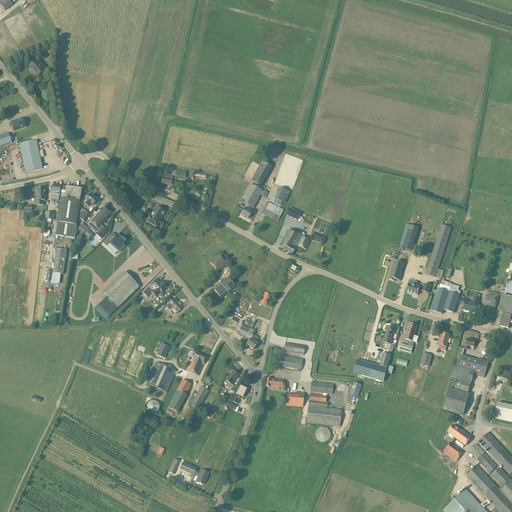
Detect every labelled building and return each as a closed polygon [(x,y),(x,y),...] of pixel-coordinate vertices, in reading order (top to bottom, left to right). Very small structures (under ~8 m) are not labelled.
[(1,0),(0,1),(0,5),(5,11),(12,5),(8,0),(1,0)] [(34,74),(37,77),(44,71),(36,61),(29,66),(35,73),(34,74)] [(22,119),(11,123),(14,131),(25,127),(22,119)] [(8,133),(0,136),(0,146),(12,143),(8,133)] [(19,144),(25,172),(42,168),(40,157),(42,156),(42,152),(39,153),(37,141),(19,144)] [(251,180),(262,185),(271,167),(261,162),(251,180)] [(161,183),(171,184),(173,175),(175,175),(174,179),(185,180),(186,172),(173,170),(172,174),(165,173),(164,176),(162,176),(161,183)] [(245,217),(248,219),(252,212),(250,211),(252,209),(253,209),(260,195),(265,198),(268,193),(250,183),(250,185),(249,184),(239,202),(248,206),(246,209),(245,208),(241,215),(242,215),(242,216),(244,217),(245,217)] [(51,199),(58,200),(59,197),(60,186),(53,185),(51,196),(52,196),(51,199)] [(55,236),(74,239),(79,205),(81,205),(82,202),(79,201),(81,189),(62,186),(55,236)] [(276,204),(283,207),(285,203),(290,192),(280,187),(273,203),(276,205),(276,204)] [(35,195),(35,205),(43,205),(43,200),(44,200),(44,188),(36,188),(37,195),(35,195)] [(192,191),(190,196),(197,200),(199,195),(192,191)] [(85,204),(88,207),(91,204),(93,205),(97,200),(91,195),(91,196),(88,193),(84,198),(88,201),(85,204)] [(151,198),(163,203),(164,199),(152,195),(151,198)] [(262,213),(278,221),(283,210),(267,202),(262,213)] [(111,214),(105,207),(91,222),(99,230),(96,234),(101,239),(107,231),(101,225),(111,214)] [(146,222),(156,228),(159,222),(159,221),(164,212),(155,207),(150,216),(146,222)] [(79,217),(84,222),(90,215),(81,208),(79,217)] [(298,220),(301,213),(289,208),(286,214),(298,220)] [(44,219),(53,220),(54,214),(45,212),(44,219)] [(88,229),(83,224),(78,229),(84,233),(88,229)] [(419,228),(407,224),(400,246),(412,250),(419,228)] [(278,247),(292,254),(297,245),(305,249),(310,240),(288,229),(278,247)] [(124,246),(127,242),(119,235),(115,238),(112,235),(103,244),(107,248),(110,245),(119,254),(125,247),(124,246)] [(433,253),(430,263),(444,268),(453,239),(439,235),(436,244),(438,245),(435,254),(433,253)] [(51,284),(59,285),(60,274),(63,274),(66,250),(56,249),(53,273),(52,273),(51,284)] [(210,262),(218,272),(227,264),(219,255),(210,262)] [(405,264),(395,261),(389,280),(394,281),(395,280),(399,281),(401,275),(400,275),(402,267),(403,268),(405,264)] [(98,305),(109,316),(139,287),(124,272),(104,292),(107,296),(98,305)] [(214,290),(221,298),(235,286),(228,278),(214,290)] [(160,283),(157,280),(153,283),(143,293),(147,298),(153,291),(158,296),(160,297),(161,297),(163,296),(163,294),(161,293),(166,288),(161,283),(160,283)] [(407,291),(418,295),(420,287),(416,286),(417,283),(414,282),(413,285),(409,284),(407,291)] [(422,292),(428,293),(431,286),(425,284),(422,292)] [(438,289),(431,311),(442,314),(443,310),(454,313),(459,296),(460,292),(458,291),(450,289),(450,288),(441,285),(440,285),(439,289),(438,289)] [(259,303),(266,305),(270,295),(264,292),(259,303)] [(489,307),(494,308),(497,293),(489,292),(489,296),(486,295),(485,300),(491,301),(489,307)] [(500,326),(509,328),(511,315),(511,298),(502,296),(499,312),(503,313),(500,326)] [(180,306),(181,305),(179,303),(177,304),(176,302),(173,298),(168,303),(168,304),(165,307),(173,314),(174,312),(176,314),(180,310),(178,308),(180,307),(180,306)] [(464,309),(476,312),(480,299),(474,298),(472,304),(466,303),(467,300),(461,299),(460,305),(465,306),(464,309)] [(404,339),(417,342),(418,337),(414,336),(417,325),(410,323),(410,326),(408,326),(407,330),(408,330),(407,335),(406,334),(404,339)] [(239,331),(252,338),(255,331),(242,325),(239,331)] [(383,342),(391,344),(395,328),(387,326),(383,342)] [(438,349),(445,351),(449,335),(442,333),(438,349)] [(247,344),(253,350),(257,344),(255,342),(258,338),(255,336),(252,340),(251,339),(247,344)] [(130,338),(126,348),(133,351),(138,341),(130,338)] [(464,349),(468,350),(469,346),(474,347),(475,341),(467,339),(465,345),(464,349)] [(281,367),(301,370),(303,359),(290,357),(290,353),(304,355),(305,346),(285,343),(284,352),(287,352),(287,357),(283,356),(281,367)] [(164,358),(169,347),(162,344),(157,355),(164,358)] [(399,350),(411,354),(412,347),(400,344),(399,350)] [(135,358),(141,360),(145,347),(139,345),(135,358)] [(443,410),(463,416),(470,394),(468,393),(474,375),(484,378),(489,362),(478,359),(478,360),(463,355),(464,349),(459,348),(454,365),(455,366),(452,377),(457,379),(454,389),(450,388),(443,410)] [(188,371),(198,376),(203,364),(206,357),(195,352),(193,358),(194,358),(188,371)] [(383,353),(379,365),(387,367),(391,356),(383,353)] [(420,365),(429,367),(432,356),(423,353),(420,365)] [(382,382),(387,368),(387,367),(379,365),(379,366),(355,358),(351,372),(382,382)] [(406,367),(408,361),(398,358),(396,364),(406,367)] [(147,384),(166,392),(176,371),(157,362),(147,384)] [(238,376),(233,371),(225,380),(228,383),(225,387),(230,391),(233,387),(231,385),(238,376)] [(282,391),(287,392),(287,384),(283,383),(283,380),(270,379),(271,379),(267,379),(266,387),(270,387),(283,388),(282,391)] [(168,408),(177,413),(187,396),(186,395),(191,385),(182,380),(177,390),(177,391),(168,408)] [(327,397),(332,397),(333,385),(311,382),(310,392),(327,394),(327,397)] [(360,384),(353,383),(350,394),(357,396),(360,384)] [(191,404),(199,408),(209,390),(201,386),(191,404)] [(232,402),(237,404),(240,398),(243,400),(247,390),(247,388),(245,387),(243,388),(240,386),(232,402)] [(285,406),(303,407),(304,393),(294,392),(294,395),(286,394),(285,406)] [(306,423),(340,427),(341,409),(327,408),(327,403),(326,403),(326,397),(310,395),(306,423)] [(159,406),(159,405),(159,403),(158,402),(157,401),(156,400),(155,400),(153,399),(152,399),(151,399),(149,400),(148,400),(147,401),(146,402),(146,403),(145,405),(145,406),(145,408),(146,409),(146,410),(147,411),(148,412),(149,413),(151,413),(152,414),(153,413),(155,413),(156,412),(157,412),(158,410),(159,409),(159,408),(159,406)] [(494,419),(511,422),(511,405),(497,403),(494,419)] [(330,434),(330,432),(329,431),(329,429),(328,428),(326,427),(325,426),(323,425),(322,425),(320,425),(319,426),(317,427),(316,428),(315,429),(314,431),(313,432),(313,434),(313,435),(314,437),(315,438),(316,440),(317,441),(319,442),(320,442),(321,442),(323,442),(325,442),(326,441),(328,440),(329,438),(329,437),(330,435),(330,434)] [(454,437),(465,446),(471,438),(459,429),(453,425),(447,432),(454,436),(454,437)] [(479,442),(510,475),(511,472),(511,458),(488,433),(479,442)] [(443,452),(456,461),(462,453),(449,444),(443,452)] [(469,451),(490,474),(497,467),(476,444),(469,451)] [(165,450),(160,447),(156,453),(161,456),(165,450)] [(168,473),(173,475),(179,461),(174,459),(168,473)] [(196,482),(202,485),(205,479),(206,480),(209,473),(201,470),(200,472),(196,470),(197,468),(183,462),(179,470),(194,476),(194,475),(198,477),(196,482)] [(477,466),(466,476),(484,495),(499,511),(511,511),(511,481),(511,480),(510,479),(504,485),(502,487),(502,486),(499,489),(495,485),(477,466)] [(500,468),(491,475),(502,486),(502,487),(504,485),(510,479),(500,468)] [(486,511),(466,490),(443,511),(444,511),(486,511)]
